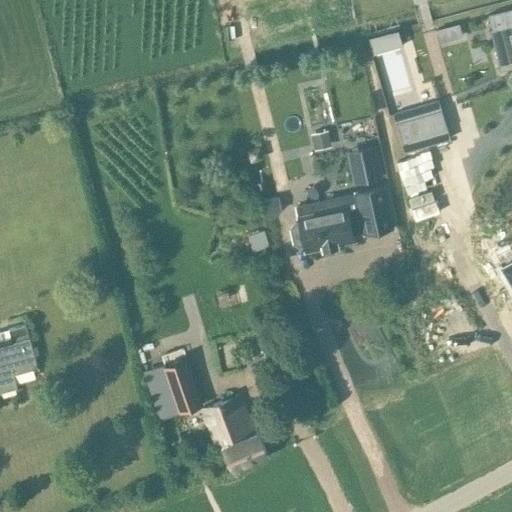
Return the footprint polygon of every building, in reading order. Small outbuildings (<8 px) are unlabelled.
[(491,29),(502,69),(511,65),(511,21),(511,22),(511,23),(491,29)] [(444,28),(436,30),(439,42),(447,39),(444,28)] [(398,29),(369,37),(371,43),(374,54),(403,45),(400,36),(398,30),(398,29)] [(451,138),(440,100),(394,113),(405,152),(451,138)] [(316,147),(334,145),(332,129),(314,131),(316,147)] [(347,151),(354,183),(384,177),(377,144),(347,151)] [(306,244),(307,250),(324,246),(324,248),(338,245),(338,243),(355,239),(353,233),(365,231),(365,232),(394,226),(385,185),(357,192),(357,193),(297,205),(301,221),(291,223),(288,228),(291,242),(296,246),(306,244)] [(0,392),(17,387),(13,374),(38,367),(25,321),(0,327),(0,392)] [(175,389),(174,389),(181,411),(202,404),(185,353),(165,359),(175,389)] [(268,456),(258,431),(254,432),(240,395),(202,410),(213,437),(213,438),(218,450),(226,446),(235,469),(268,456)]
